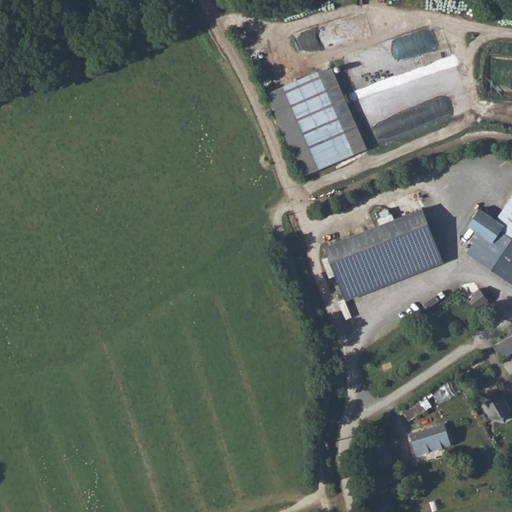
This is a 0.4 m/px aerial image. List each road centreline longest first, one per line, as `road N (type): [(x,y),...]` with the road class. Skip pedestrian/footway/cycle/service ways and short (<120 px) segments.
road 1 (track): [(296,201),(278,208),(277,226),(326,351),(329,382),(320,495),(291,511)]
road 2 (track): [(296,201),(204,0)]
road 3 (unclassified): [(351,409),(349,347),(296,201)]
road 4 (unclassified): [(351,409),(392,395),(511,314)]
